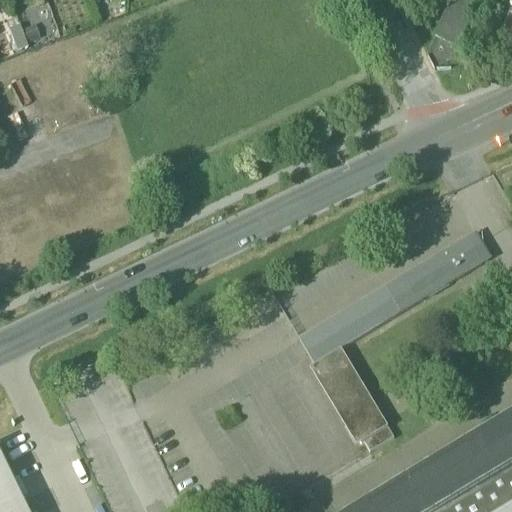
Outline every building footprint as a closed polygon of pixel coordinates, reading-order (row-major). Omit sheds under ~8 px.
[(454,0),(434,46),(456,55),(458,50),(466,32),(464,27),(474,6),(473,2),(468,0),(454,0)] [(511,16),(500,42),(511,47),(511,46),(511,16)] [(22,33),(20,27),(7,32),(16,56),(29,51),(28,47),(22,33)] [(22,33),(28,47),(40,42),(35,28),(22,33)] [(436,74),(466,73),(458,50),(456,55),(434,46),(428,59),(436,74)] [(476,237),(467,242),(483,267),(491,262),(476,237)] [(467,242),(441,258),(403,280),(419,306),(457,284),(466,278),(465,278),(483,267),(467,242)] [(342,352),(419,306),(403,280),(299,342),(315,368),(342,352)] [(395,441),(389,431),(342,352),(315,368),(362,447),(365,445),(371,455),(395,441)] [(443,511),(511,471),(511,422),(391,495),(362,511),(443,511)] [(23,511),(0,464),(0,511),(23,511)] [(511,511),(511,471),(443,511),(511,511)]
